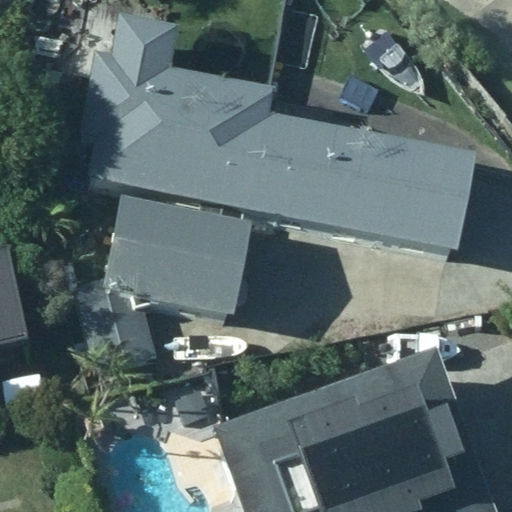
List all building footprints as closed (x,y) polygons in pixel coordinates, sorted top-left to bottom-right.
[(84,199),(244,228),(260,132),(265,107),(159,85),(167,44),(107,33),(99,77),(84,73),(69,153),(87,158),(71,193),(84,199)] [(466,171),(260,132),(244,228),(448,264),(466,171)] [(244,241),(109,216),(94,293),(69,301),(96,384),(152,366),(136,319),(227,335),(244,241)] [(5,268),(0,268),(0,386),(27,381),(5,268)] [(290,413),(203,446),(228,511),(477,511),(439,412),(309,461),(290,413)]
